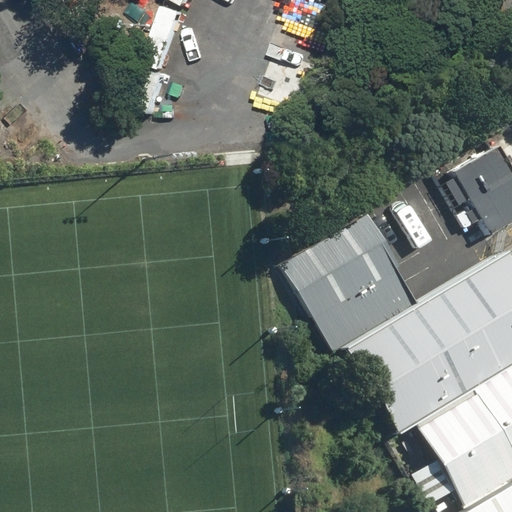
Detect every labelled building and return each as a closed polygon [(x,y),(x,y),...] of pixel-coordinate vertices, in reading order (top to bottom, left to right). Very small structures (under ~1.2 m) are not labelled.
[(489,150),(446,174),(482,236),(511,218),(511,175),(506,179),(489,150)] [(361,215),(275,264),(326,352),(411,303),(361,215)] [(411,303),(326,352),(373,434),(511,355),(511,271),(501,252),(411,303)] [(455,506),(511,473),(511,355),(404,417),(455,506)] [(511,511),(511,473),(455,506),(444,511),(511,511)]
